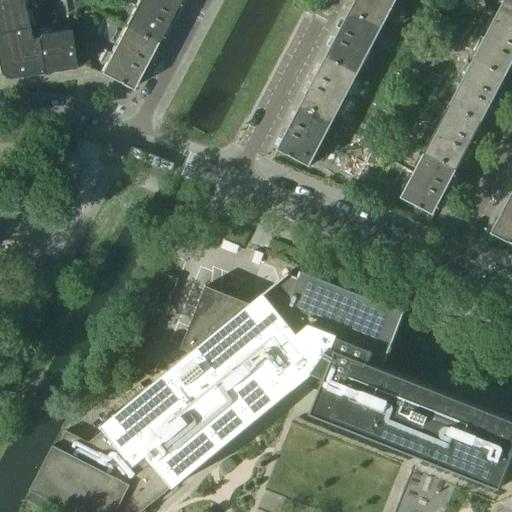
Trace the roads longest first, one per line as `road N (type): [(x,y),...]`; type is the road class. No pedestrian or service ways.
road 1 (residential): [(444,267),(233,183)]
road 2 (residential): [(233,183),(328,0)]
road 3 (residential): [(203,0),(130,142)]
road 4 (residential): [(444,267),(511,138)]
road 5 (residential): [(130,142),(71,124),(0,117)]
